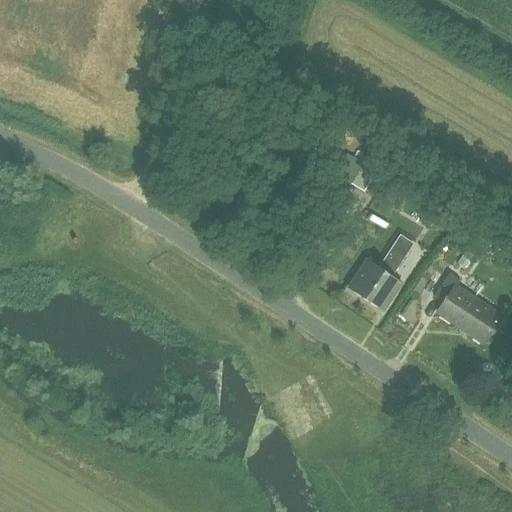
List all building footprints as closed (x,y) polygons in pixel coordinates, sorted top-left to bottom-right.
[(415,180),(361,149),(344,178),(352,182),(364,162),(377,170),(365,190),(398,210),(405,198),(415,180)] [(206,200),(215,185),(201,177),(192,192),(206,200)] [(487,242),(496,229),(478,216),(468,229),(487,242)] [(496,239),(511,248),(511,236),(501,230),(496,239)] [(392,275),(413,243),(401,235),(379,267),(368,259),(349,288),(382,310),(401,281),(392,275)] [(483,343),(501,316),(456,285),(460,280),(449,272),(433,296),(444,303),(437,312),(483,343)]
